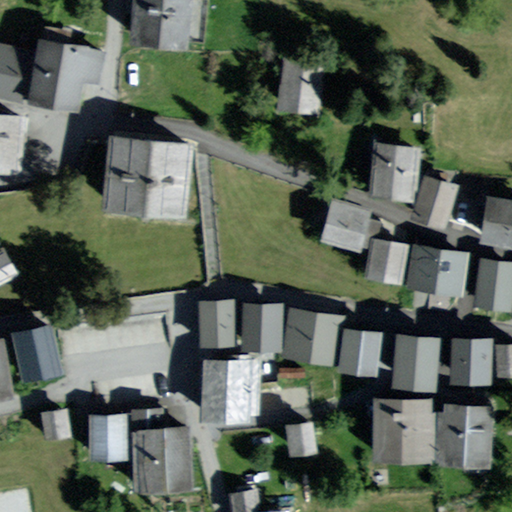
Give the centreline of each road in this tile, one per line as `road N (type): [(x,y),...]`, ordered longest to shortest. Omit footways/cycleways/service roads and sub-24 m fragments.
road 1 (residential): [(511,251),(174,129),(85,117)]
road 2 (residential): [(392,315),(382,386),(316,412),(200,424)]
road 3 (residential): [(392,315),(264,291),(189,294)]
road 4 (residential): [(184,354),(93,369),(0,412)]
road 5 (residential): [(0,326),(189,294)]
road 6 (residential): [(115,0),(108,84),(85,117)]
road 7 (residential): [(511,330),(392,315)]
